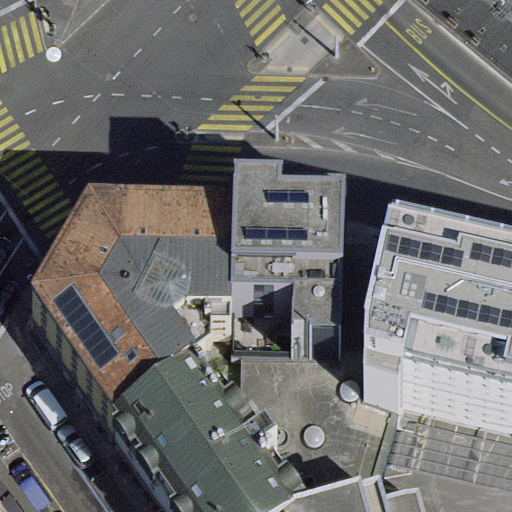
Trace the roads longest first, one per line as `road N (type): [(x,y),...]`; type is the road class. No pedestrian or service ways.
road 1 (tertiary): [(93,121),(329,145),(511,192)]
road 2 (tertiary): [(511,134),(362,0)]
road 3 (tertiary): [(93,121),(200,0)]
road 4 (tertiary): [(7,0),(27,63),(93,121)]
road 5 (tertiary): [(0,239),(31,187),(93,121)]
road 6 (residential): [(79,511),(0,399)]
